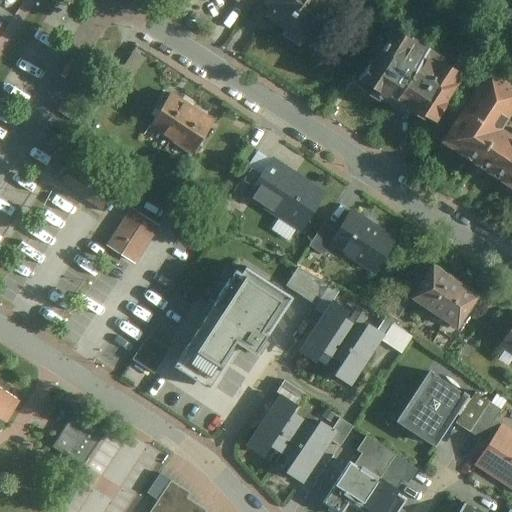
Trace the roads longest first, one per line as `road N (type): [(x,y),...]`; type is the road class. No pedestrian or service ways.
road 1 (residential): [(112,0),(511,264)]
road 2 (residential): [(0,324),(152,420),(254,511)]
road 3 (residential): [(0,170),(107,0)]
